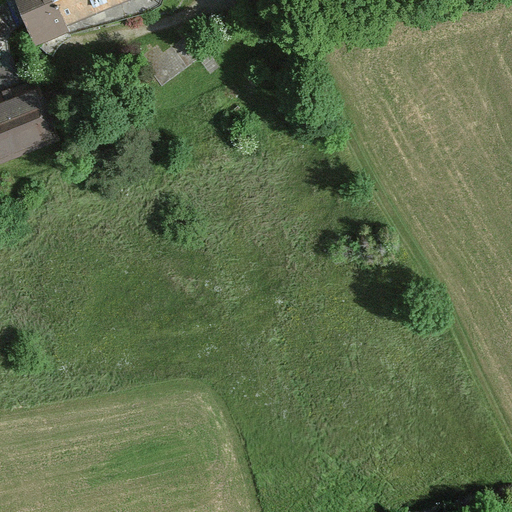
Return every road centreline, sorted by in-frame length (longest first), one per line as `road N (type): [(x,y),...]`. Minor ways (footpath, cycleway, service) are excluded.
road 1 (track): [(511,443),(292,0)]
road 2 (track): [(62,52),(252,0)]
